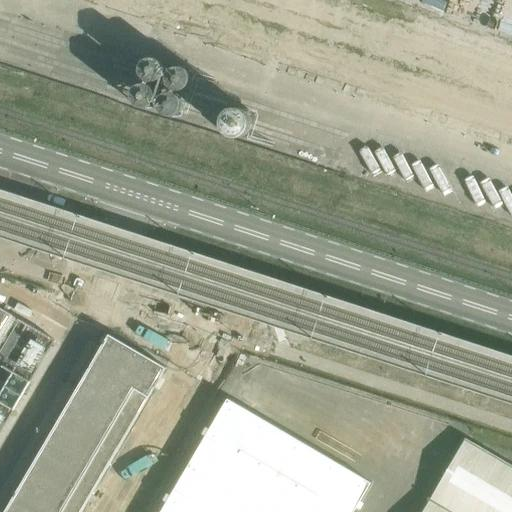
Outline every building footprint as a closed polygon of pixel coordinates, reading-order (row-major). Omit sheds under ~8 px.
[(172,72),(172,71),(171,66),(168,62),(164,59),(159,57),(154,58),(149,61),(146,66),(144,71),(145,75),(147,80),(152,84),(157,85),(163,84),(167,82),(170,78),(172,72)] [(198,81),(198,80),(198,75),(195,71),(191,68),(186,66),(181,67),(176,70),(172,74),(171,80),(172,84),(174,89),(179,92),(184,94),(190,93),(193,91),(197,87),(198,81)] [(163,99),(163,98),(162,93),(160,88),(155,85),(150,84),(145,85),(140,88),(137,92),(136,98),(136,102),(139,106),(144,110),(148,111),(154,111),(158,108),(161,104),(163,99)] [(190,108),(190,107),(190,102),(187,98),(183,95),(178,93),(173,94),(168,97),(164,101),(163,107),(164,111),(166,116),(171,119),(176,121),(182,120),(185,118),(189,114),(190,108)] [(256,124),(256,123),(255,119),(253,114),(249,111),(244,110),(238,110),(233,113),(230,118),(229,123),(230,127),(232,132),(237,136),(241,137),(248,136),(251,134),(255,130),(256,124)] [(0,308),(0,337),(13,316),(0,308)] [(110,334),(5,511),(83,511),(167,368),(110,334)] [(228,400),(162,511),(353,511),(370,482),(228,400)] [(511,511),(511,466),(466,440),(423,511),(511,511)]
